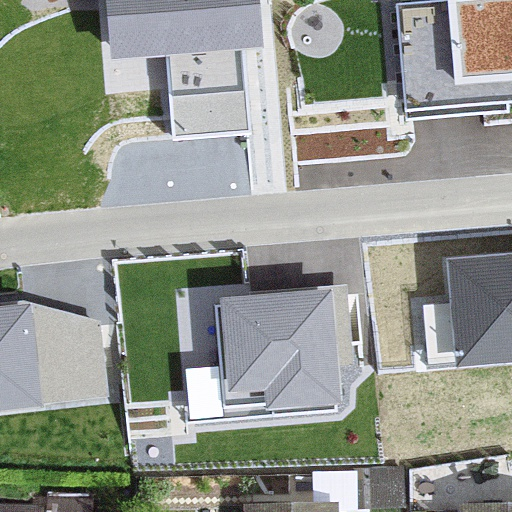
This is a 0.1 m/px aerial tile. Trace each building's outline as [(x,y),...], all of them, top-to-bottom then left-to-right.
[(255,0),(110,0),(114,53),(173,49),(179,135),(244,130),(238,40),(258,39),(255,0)] [(511,0),(463,0),(398,6),(406,108),(511,101),(511,0)] [(511,257),(452,262),(460,360),(511,355),(511,257)] [(329,294),(224,303),(232,406),(338,398),(329,294)] [(29,310),(0,313),(0,412),(41,408),(29,310)] [(360,509),(400,507),(399,472),(351,474),(352,495),(359,495),(360,509)]
